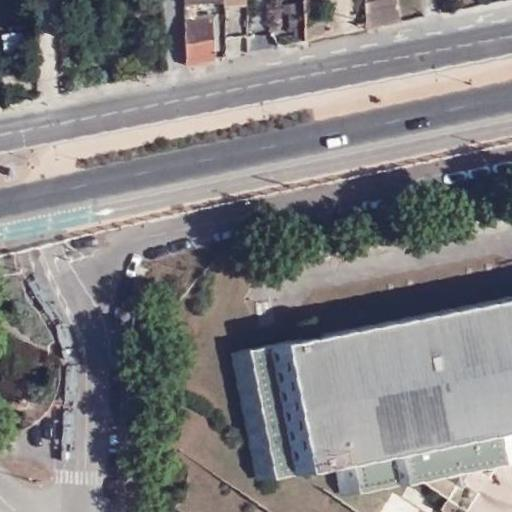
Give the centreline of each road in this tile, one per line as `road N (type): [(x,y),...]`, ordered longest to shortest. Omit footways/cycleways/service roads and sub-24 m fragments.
road 1 (primary): [(0,202),(511,94)]
road 2 (primary): [(511,38),(178,100)]
road 3 (primary): [(178,100),(0,133)]
